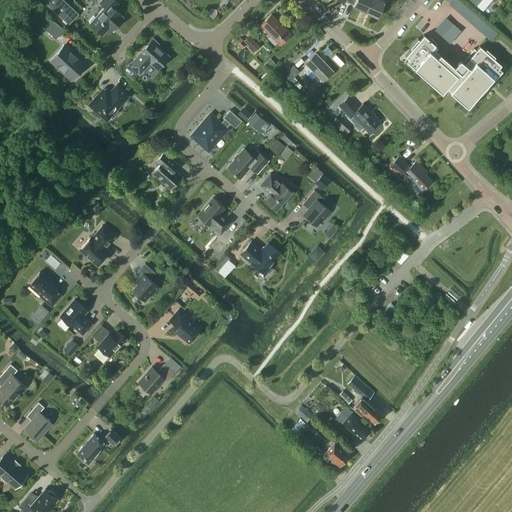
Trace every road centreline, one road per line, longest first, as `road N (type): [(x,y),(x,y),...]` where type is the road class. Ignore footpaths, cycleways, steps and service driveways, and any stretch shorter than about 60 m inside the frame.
road 1 (primary): [(334,511),(511,301)]
road 2 (residential): [(44,464),(142,352),(140,329),(99,291)]
road 3 (residential): [(99,291),(205,168)]
road 4 (residential): [(205,168),(178,136),(227,66),(205,47)]
road 5 (residential): [(452,155),(376,73),(369,55)]
